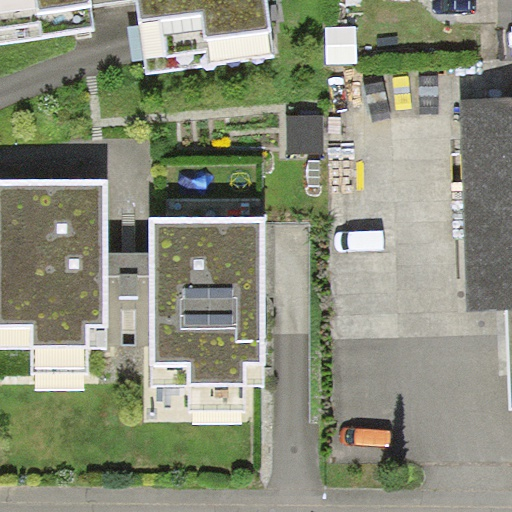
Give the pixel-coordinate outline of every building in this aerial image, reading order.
[(0,0),(0,45),(94,33),(91,5),(89,0),(0,0)] [(266,0),(136,0),(147,76),(275,59),(266,0)] [(511,101),(482,102),(486,316),(511,315),(511,101)] [(106,182),(0,182),(0,328),(31,328),(31,346),(89,346),(89,328),(107,328),(106,182)] [(241,381),(241,364),(266,364),(263,217),(146,220),(149,367),(194,366),(194,380),(241,381)]
